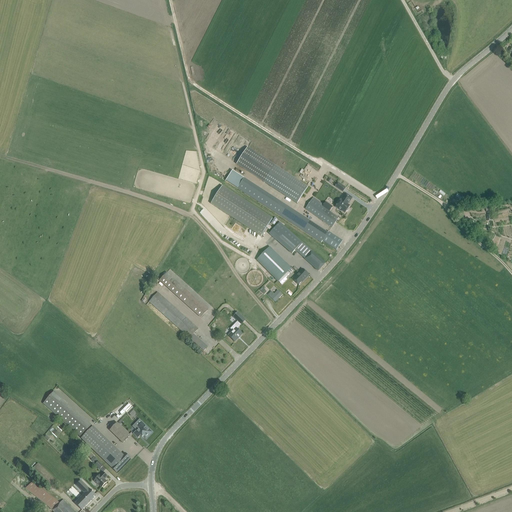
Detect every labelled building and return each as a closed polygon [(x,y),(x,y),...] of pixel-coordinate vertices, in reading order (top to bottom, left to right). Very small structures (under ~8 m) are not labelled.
[(247,148),(236,164),(297,204),(308,187),(247,148)] [(330,173),(325,179),(334,186),(339,180),(330,173)] [(336,250),(341,244),(342,241),(342,242),(343,241),(328,232),(328,233),(244,178),(237,188),(321,243),(322,241),(336,250)] [(343,192),(346,188),(338,183),(335,187),(343,192)] [(272,219),(222,186),(211,204),(261,236),(267,227),(267,229),(269,230),(270,230),(271,228),(271,227),(269,226),(268,226),(272,219)] [(346,194),(341,200),(338,204),(339,204),(337,208),(336,207),(335,207),(341,211),(342,211),(345,213),(346,211),(346,212),(348,211),(349,209),(349,208),(350,206),(347,204),(348,203),(349,203),(352,198),(346,194)] [(305,209),(332,228),(339,218),(316,202),(317,200),(314,198),(305,209)] [(203,209),(199,211),(205,220),(209,218),(203,209)] [(318,271),(325,263),(316,255),(279,222),(269,234),(292,254),(295,250),(298,252),(298,253),(318,271)] [(270,247),(257,260),(278,281),(288,271),(284,268),(287,265),(270,247)] [(302,269),(296,276),(296,277),(293,280),(299,285),(304,280),(309,275),(302,269)] [(288,272),(278,282),(280,283),(290,274),(288,272)] [(166,273),(159,281),(200,318),(207,310),(166,273)] [(272,292),(268,295),(275,302),(282,295),(278,291),(274,294),(272,292)] [(149,302),(152,304),(182,331),(204,351),(208,347),(193,334),(198,329),(158,293),(149,302)] [(241,325),(246,320),(237,312),(233,317),(238,321),(231,329),(233,331),(228,336),(235,342),(242,334),(237,329),(240,326),(241,324),(241,325)] [(91,425),(54,391),(43,404),(81,437),(91,425)] [(110,430),(119,439),(123,443),(130,436),(117,423),(110,430)] [(144,438),(146,440),(152,434),(141,425),(137,429),(138,431),(137,433),(133,436),(138,440),(140,438),(142,440),(144,438)] [(111,468),(117,473),(131,458),(125,453),(123,455),(93,426),(81,439),(111,467),(111,468)] [(103,466),(98,462),(95,466),(99,470),(103,466)] [(38,463),(31,471),(51,490),(58,482),(38,463)] [(102,487),(103,486),(104,487),(107,484),(106,483),(107,482),(104,480),(107,477),(103,472),(94,481),(98,485),(99,485),(102,487)] [(96,496),(93,492),(81,480),(76,485),(85,494),(75,504),(82,510),(96,496)] [(52,510),(60,503),(33,481),(25,489),(52,510)] [(75,511),(74,511),(63,500),(60,503),(52,510),(54,511),(75,511)]
